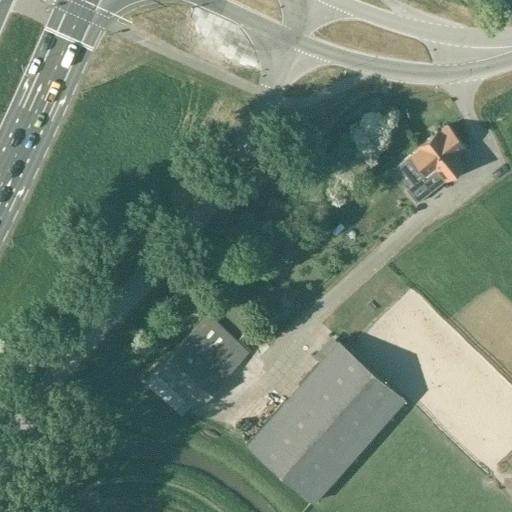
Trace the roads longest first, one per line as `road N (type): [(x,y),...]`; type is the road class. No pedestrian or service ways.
road 1 (unclassified): [(0,466),(51,378),(209,204),(293,40)]
road 2 (tertiary): [(293,40),(421,76),(458,76),(511,58)]
road 3 (primary): [(0,179),(84,0)]
road 4 (tertiary): [(511,37),(415,30),(339,0)]
